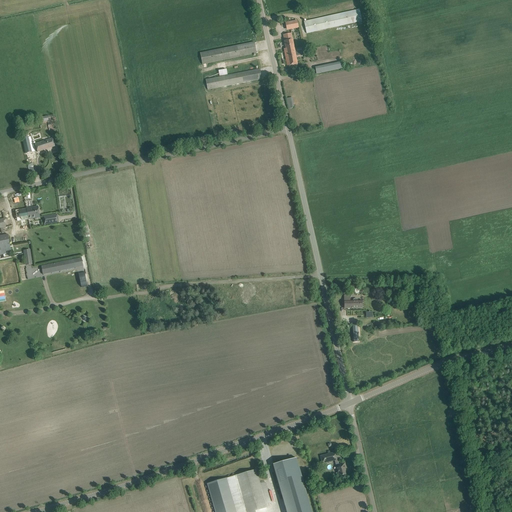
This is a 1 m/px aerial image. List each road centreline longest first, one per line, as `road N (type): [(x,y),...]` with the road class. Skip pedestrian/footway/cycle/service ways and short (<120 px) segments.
road 1 (unclassified): [(36,511),(349,403)]
road 2 (unclassified): [(0,193),(289,130)]
road 3 (unclassified): [(349,403),(289,130)]
road 4 (unclassified): [(349,403),(441,364),(511,346)]
road 5 (unclassified): [(289,130),(259,0)]
